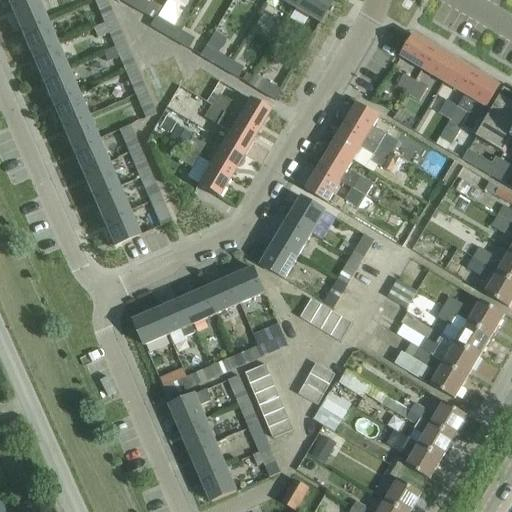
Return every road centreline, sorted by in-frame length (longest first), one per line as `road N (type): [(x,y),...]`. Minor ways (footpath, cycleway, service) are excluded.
road 1 (residential): [(100,294),(213,248),(257,212),(378,0)]
road 2 (residential): [(100,294),(80,268),(0,78)]
road 3 (residential): [(180,511),(104,330),(100,294)]
road 4 (unclassified): [(75,511),(0,337)]
